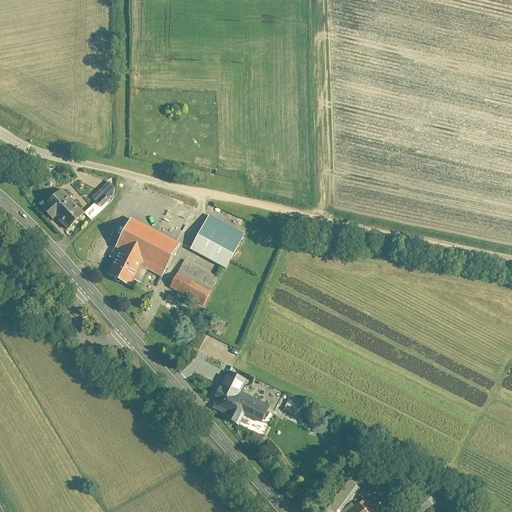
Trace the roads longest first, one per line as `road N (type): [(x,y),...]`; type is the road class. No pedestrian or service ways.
road 1 (unclassified): [(511,260),(187,191),(54,158),(0,134)]
road 2 (secondary): [(285,511),(0,197)]
